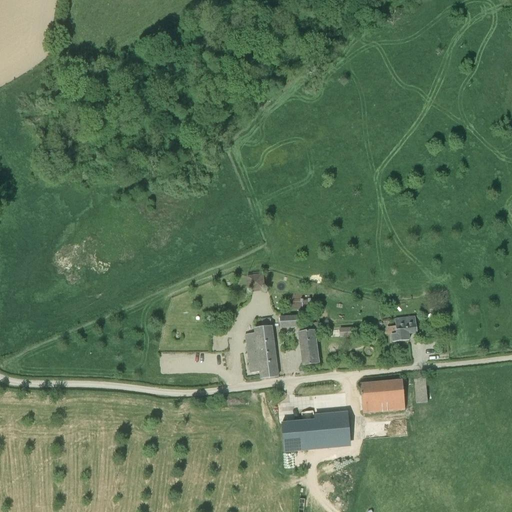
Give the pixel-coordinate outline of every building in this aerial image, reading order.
[(265,289),(264,272),(249,272),(250,290),(265,289)] [(280,328),(299,327),(298,316),(279,317),(280,328)] [(417,333),(416,323),(415,316),(394,319),(395,326),(386,327),(387,336),(391,336),(392,343),(409,341),(408,334),(417,333)] [(270,355),(274,354),(269,319),(261,320),(262,328),(254,329),(255,334),(245,335),(250,373),(260,372),(261,379),(277,377),(275,361),(271,362),(270,355)] [(315,331),(320,331),(319,322),(304,325),(305,332),(298,333),(303,367),(320,364),(315,331)] [(341,335),(350,335),(350,325),(341,325),(341,335)] [(427,403),(426,389),(425,379),(414,380),(416,404),(427,403)] [(405,411),(403,391),(402,381),(360,385),(363,414),(405,411)] [(314,420),(313,411),(301,413),(302,422),(314,420)] [(316,420),(317,443),(350,441),(349,419),(316,420)] [(306,451),(303,422),(281,424),(283,453),(306,451)]
